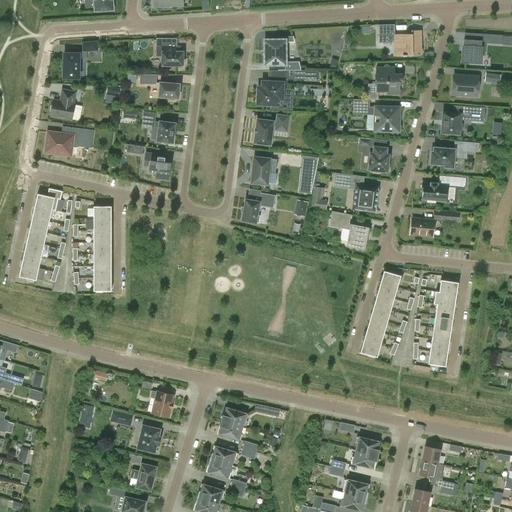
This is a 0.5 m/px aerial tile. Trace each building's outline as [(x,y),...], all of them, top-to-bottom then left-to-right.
[(112,0),(84,0),(85,8),(94,7),(95,11),(113,10),(112,0)] [(394,34),(394,25),(379,25),(379,43),(395,43),(395,56),(403,55),(403,56),(406,56),(406,55),(412,55),(412,53),(421,52),(421,30),(411,31),(411,34),(394,34)] [(294,42),(292,36),(279,37),(279,40),(265,40),(264,40),(265,65),(285,64),(285,71),(287,70),(300,70),(298,62),(285,62),(285,42),(294,42)] [(162,57),(162,65),(183,66),(183,52),(171,52),(171,46),(165,46),(165,38),(156,38),(156,57),(162,57)] [(462,61),(480,62),(481,55),(484,55),(485,48),(481,48),(482,40),(464,39),(462,61)] [(83,50),(80,52),(80,54),(64,53),(63,78),(79,78),(79,58),(87,58),(87,51),(97,50),(97,42),(83,43),(83,50)] [(401,84),(401,74),(394,75),(394,68),(376,68),(376,75),(375,75),(375,85),(376,85),(376,92),(387,92),(387,94),(399,94),(399,84),(401,84)] [(287,70),(288,79),(305,79),(305,70),(300,70),(287,70)] [(311,71),(311,79),(319,79),(319,71),(311,71)] [(500,82),(501,73),(486,72),(485,81),(500,82)] [(140,74),(140,84),(156,84),(157,75),(140,74)] [(454,75),(452,95),(477,96),(478,77),(454,75)] [(160,82),(158,97),(168,98),(167,100),(174,100),(174,98),(178,99),(180,84),(160,82)] [(278,99),(282,99),(283,83),(263,82),(262,88),(258,88),(257,104),(277,105),(278,99)] [(108,86),(106,95),(119,97),(120,88),(108,86)] [(53,101),(52,105),(51,106),(50,110),(51,112),(51,116),(71,119),(74,104),(73,104),(75,92),(62,90),(60,102),(53,101)] [(353,114),(366,114),(369,112),(369,99),(353,99),(353,114)] [(375,107),(374,131),(398,132),(399,120),(399,115),(399,107),(375,107)] [(484,108),(468,107),(467,116),(460,115),(460,114),(442,113),(442,119),(441,119),(441,126),(441,133),(459,134),(459,131),(462,131),(462,124),(460,124),(460,119),(463,119),(463,120),(471,120),(471,117),(483,117),(484,108)] [(171,144),(171,143),(173,143),(174,136),(174,131),(175,123),(159,121),(159,123),(154,122),(155,114),(143,113),(141,126),(158,128),(156,142),(163,142),(163,144),(171,144)] [(273,122),(273,121),(257,119),(254,143),(270,145),(273,126),(276,127),(276,128),(287,129),(289,117),(289,116),(277,115),(276,123),(273,122)] [(93,130),(78,128),(77,136),(48,132),(45,152),(71,156),(72,146),(91,148),(93,130)] [(386,148),(374,147),(375,139),(359,137),(358,146),(366,147),(365,152),(370,153),(368,170),(370,170),(370,172),(379,173),(379,171),(387,172),(387,171),(389,171),(390,165),(388,164),(389,155),(386,155),(386,148)] [(454,157),(459,157),(466,158),(467,151),(478,152),(479,143),(454,141),(454,149),(433,147),(433,152),(431,152),(430,164),(444,165),(444,167),(453,168),(454,157)] [(127,151),(142,154),(144,146),(128,144),(127,151)] [(149,172),(158,173),(157,179),(168,180),(170,163),(164,162),(165,157),(158,156),(158,155),(146,153),(145,160),(150,161),(149,172)] [(311,193),(316,169),(318,157),(302,155),(301,167),(299,192),(311,193)] [(251,183),(267,185),(269,171),(275,172),(276,160),(270,159),(254,157),(253,167),(252,167),(252,173),(251,183)] [(354,192),(353,193),(352,199),(353,201),(354,202),(353,209),(375,211),(378,188),(350,184),(351,176),(335,173),(334,183),(356,185),(355,192),(354,192)] [(439,175),(438,184),(437,184),(431,183),(431,184),(422,183),(422,191),(423,192),(422,199),(427,200),(427,202),(435,203),(435,201),(445,201),(447,186),(465,187),(466,177),(439,175)] [(312,196),(318,198),(321,189),(315,187),(312,196)] [(34,206),(55,210),(58,199),(60,199),(62,191),(49,188),(47,196),(37,194),(34,206)] [(242,220),(256,223),(256,222),(258,222),(259,216),(257,216),(259,206),(273,208),(275,195),(260,193),(259,202),(245,199),(242,220)] [(297,206),(306,208),(308,202),(298,200),(297,206)] [(93,219),(111,219),(111,206),(102,206),(102,205),(96,205),(96,206),(93,206),(93,219)] [(55,211),(55,210),(34,206),(32,217),(49,221),(52,210),(55,211)] [(434,220),(458,222),(459,212),(434,210),(434,220)] [(332,211),(330,221),(337,222),(336,227),(349,230),(346,246),(364,250),(369,227),(349,224),(351,215),(332,211)] [(47,233),(49,221),(32,217),(29,229),(47,233)] [(111,231),(111,219),(93,219),(93,231),(111,231)] [(434,221),(412,219),(410,234),(432,236),(434,221)] [(47,233),(29,229),(27,241),(44,245),(47,233)] [(111,243),(111,231),(93,231),(93,243),(111,243)] [(41,257),(44,245),(27,241),(24,253),(41,257)] [(111,243),(93,243),(93,255),(111,255),(111,243)] [(39,268),(41,257),(24,253),(21,265),(39,268)] [(111,267),(111,255),(93,255),(93,267),(111,267)] [(36,280),(39,268),(21,265),(19,277),(27,278),(27,279),(33,281),(34,280),(36,280)] [(111,279),(111,267),(93,267),(93,279),(111,279)] [(384,271),(380,283),(397,288),(401,276),(398,275),(399,274),(392,272),(392,273),(384,271)] [(111,291),(111,279),(93,279),(93,291),(96,291),(96,292),(102,292),(102,291),(111,291)] [(439,292),(456,295),(458,282),(449,281),(450,280),(443,279),(443,280),(441,280),(439,292)] [(397,288),(380,283),(377,294),(394,299),(397,288)] [(397,295),(414,298),(415,291),(399,288),(397,295)] [(454,307),(456,295),(439,292),(435,291),(435,292),(433,303),(433,304),(437,304),(454,307)] [(377,294),(374,306),(391,311),(394,299),(377,294)] [(453,318),(454,307),(437,304),(435,316),(453,318)] [(391,311),(374,306),(370,317),(387,322),(391,311)] [(451,330),(453,318),(435,316),(433,328),(451,330)] [(370,317),(367,329),(384,334),(387,322),(370,317)] [(449,342),(451,330),(433,328),(431,340),(449,342)] [(367,329),(363,340),(381,345),(384,334),(367,329)] [(381,345),(363,340),(360,352),(368,355),(368,356),(374,358),(375,357),(377,357),(381,345)] [(430,352),(447,354),(449,342),(431,340),(430,352)] [(0,352),(7,355),(8,350),(16,353),(18,345),(5,341),(3,347),(0,346),(0,352)] [(445,366),(447,354),(430,352),(428,364),(430,364),(430,365),(437,366),(437,365),(445,366)] [(95,369),(93,377),(107,380),(109,372),(95,369)] [(20,378),(5,373),(3,380),(14,384),(18,385),(20,378)] [(33,385),(40,386),(43,375),(36,373),(33,385)] [(12,391),(14,384),(3,380),(1,386),(1,387),(12,391)] [(143,381),(141,388),(150,390),(152,384),(143,381)] [(41,400),(43,391),(31,388),(29,397),(41,400)] [(150,397),(155,398),(152,413),(169,417),(170,409),(171,409),(173,403),(172,403),(174,395),(157,391),(157,392),(152,391),(150,397)] [(254,411),(268,414),(269,407),(256,404),(254,411)] [(82,412),(92,414),(94,407),(83,405),(82,412)] [(221,420),(242,427),(244,420),(246,421),(248,415),(225,408),(221,420)] [(114,411),(113,411),(113,412),(111,420),(110,421),(112,421),(129,425),(129,426),(130,426),(131,425),(130,425),(132,416),(133,416),(133,415),(132,415),(114,411)] [(242,427),(221,420),(217,433),(240,440),(242,434),(240,434),(242,427)] [(341,423),(339,430),(353,433),(354,426),(341,423)] [(160,430),(160,429),(159,429),(143,425),(142,425),(142,426),(141,433),(140,434),(141,434),(139,439),(139,440),(137,447),(137,448),(138,448),(154,452),(155,453),(155,451),(156,445),(158,445),(157,445),(159,445),(159,444),(160,438),(161,437),(160,437),(159,437),(158,437),(160,430)] [(358,443),(356,450),(377,455),(380,442),(357,437),(355,443),(358,443)] [(243,448),(256,452),(258,445),(245,441),(243,448)] [(462,447),(450,445),(449,451),(461,453),(462,447)] [(210,459),(231,465),(233,458),(235,459),(237,453),(214,446),(210,459)] [(423,460),(437,463),(440,449),(426,446),(423,460)] [(27,462),(29,448),(21,447),(19,461),(27,462)] [(243,448),(241,455),(254,459),(256,452),(243,448)] [(377,455),(356,450),(354,457),(352,457),(351,463),(374,468),(377,455)] [(129,460),(141,463),(142,457),(130,454),(129,460)] [(231,465),(210,459),(206,472),(229,479),(231,473),(229,472),(231,465)] [(332,460),(330,467),(344,470),(346,463),(332,460)] [(420,475),(434,478),(442,479),(445,465),(437,463),(423,460),(420,475)] [(150,490),(156,467),(142,464),(140,472),(132,470),(130,478),(138,480),(136,487),(150,490)] [(344,470),(330,467),(329,474),(343,477),(344,470)] [(247,484),(233,479),(231,486),(244,490),(247,484)] [(346,479),(343,492),(345,493),(366,498),(369,485),(346,479)] [(443,481),(441,487),(453,489),(454,483),(443,481)] [(466,482),(465,489),(472,491),(473,483),(466,482)] [(198,497),(218,503),(220,496),(223,497),(225,491),(202,484),(198,497)] [(242,497),(244,490),(231,486),(229,493),(242,497)] [(122,497),(123,490),(111,487),(109,494),(122,497)] [(453,489),(441,487),(440,493),(452,495),(453,489)] [(412,503),(427,506),(430,492),(415,489),(412,503)] [(496,491),(495,498),(501,499),(503,493),(496,491)] [(363,511),(366,498),(345,493),(343,500),(341,499),(340,505),(363,511)] [(142,511),(145,502),(144,501),(125,497),(122,511),(123,511),(142,511)] [(218,503),(198,497),(194,510),(201,511),(218,511),(216,510),(218,503)] [(322,503),(320,510),(330,511),(334,511),(336,506),(322,503)] [(425,511),(427,506),(412,503),(410,511),(425,511)]
